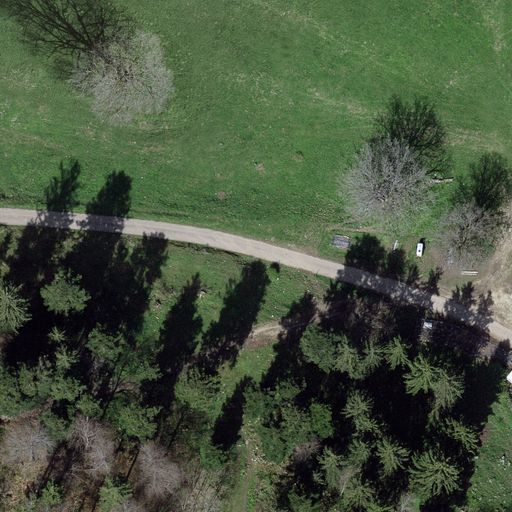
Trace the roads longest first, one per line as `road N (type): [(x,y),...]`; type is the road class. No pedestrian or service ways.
road 1 (unclassified): [(0,205),(173,216),(258,233),(349,259),(453,307)]
road 2 (track): [(0,420),(175,366),(263,328),(414,294)]
